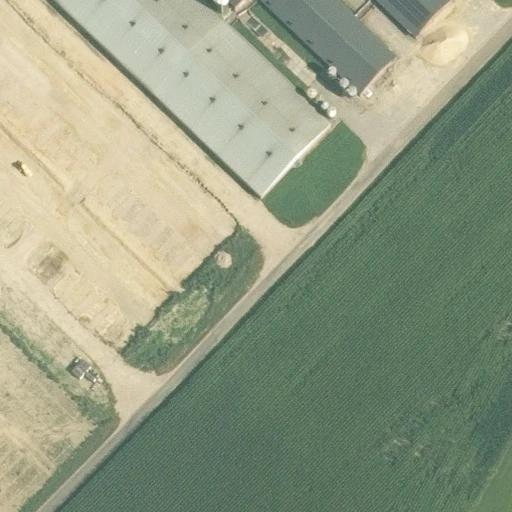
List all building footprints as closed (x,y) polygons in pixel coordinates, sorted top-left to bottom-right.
[(51,0),(262,200),(331,128),(196,0),(51,0)] [(254,5),(248,0),(219,0),(239,19),(254,5)] [(257,0),(360,98),(396,60),(332,0),(257,0)] [(373,0),(416,40),(452,3),(449,0),(373,0)] [(0,4),(0,102),(177,270),(226,218),(0,4)] [(0,235),(110,340),(159,288),(0,136),(0,235)]
